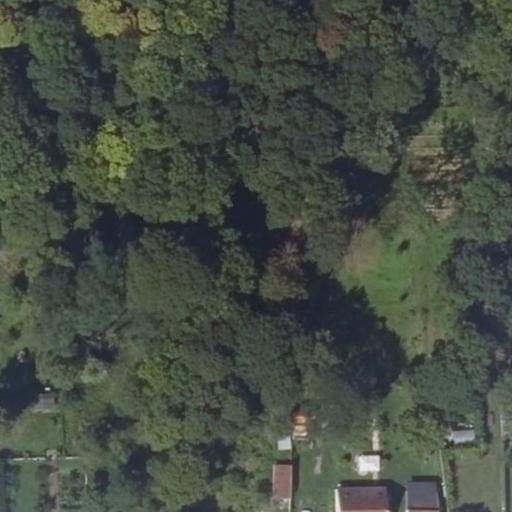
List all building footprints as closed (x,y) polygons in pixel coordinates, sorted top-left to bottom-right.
[(28,394),(29,410),(49,409),(48,393),(28,394)] [(355,455),(355,472),(376,472),(375,455),(355,455)] [(275,498),(291,499),(293,468),(277,468),(275,498)] [(405,487),(405,511),(436,510),(433,486),(405,487)] [(309,488),(309,511),(312,511),(339,511),(336,487),(309,488)] [(339,511),(312,511),(358,511),(357,487),(336,487),(339,511)]
